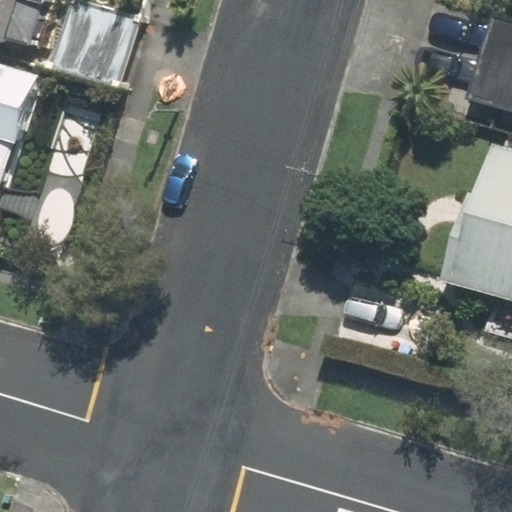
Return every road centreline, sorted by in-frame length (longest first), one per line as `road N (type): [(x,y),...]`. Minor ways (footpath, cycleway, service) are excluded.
road 1 (residential): [(295,0),(167,441)]
road 2 (residential): [(167,441),(411,511)]
road 3 (residential): [(0,392),(167,441)]
